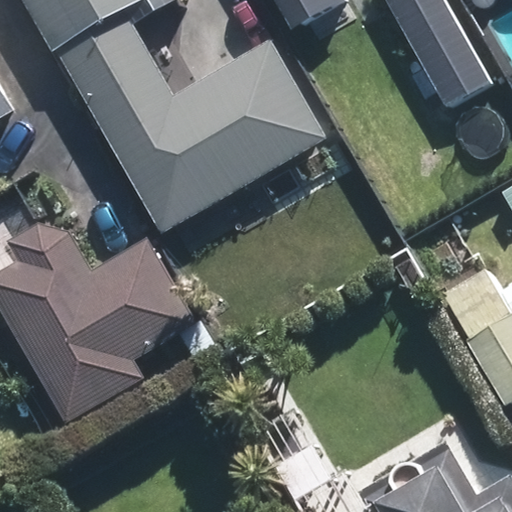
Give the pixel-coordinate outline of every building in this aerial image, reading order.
[(59,49),(164,231),(331,137),(273,37),(174,94),(126,10),(143,0),(23,0),(54,52),(59,49)] [(273,0),(292,31),(345,0),(273,0)] [(493,79),(448,0),(385,0),(446,106),(493,79)] [(511,0),(463,0),(485,36),(511,19),(511,0)] [(0,119),(14,112),(0,87),(0,119)] [(0,274),(0,308),(67,425),(144,382),(133,361),(198,324),(149,240),(92,273),(71,236),(41,228),(12,245),(22,261),(0,274)] [(511,315),(510,316),(485,273),(444,296),(470,340),(467,342),(505,408),(511,403),(511,315)] [(240,326),(225,301),(206,312),(221,338),(240,326)] [(223,346),(207,320),(183,332),(199,361),(223,346)] [(257,384),(234,344),(214,357),(237,396),(257,384)] [(511,511),(511,476),(480,495),(451,444),(362,494),(371,511),(511,511)]
